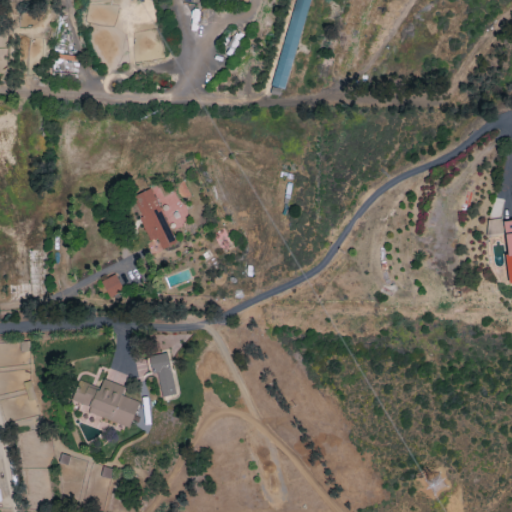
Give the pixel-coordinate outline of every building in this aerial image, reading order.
[(290,22),(271,85),(283,89),(302,26),(290,22)] [(131,196),(150,239),(155,237),(161,249),(175,243),(157,200),(171,194),(166,181),(131,196)] [(511,282),(511,219),(502,221),(509,283),(511,282)] [(123,290),(116,273),(100,280),(108,297),(123,290)] [(158,396),(174,394),(169,352),(153,355),(158,396)] [(129,427),(139,401),(121,395),(124,386),(103,378),(99,388),(77,380),(70,400),(90,407),(88,412),(129,427)]
